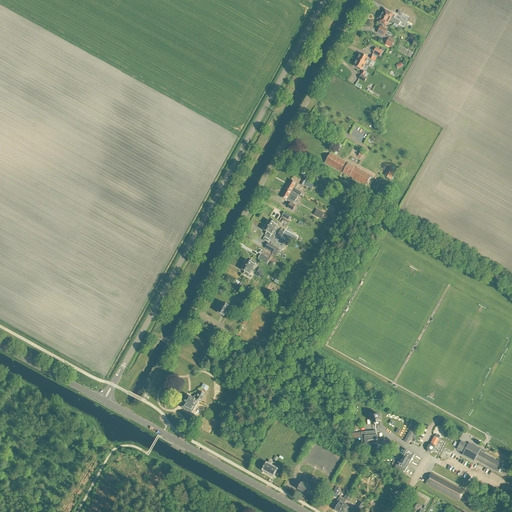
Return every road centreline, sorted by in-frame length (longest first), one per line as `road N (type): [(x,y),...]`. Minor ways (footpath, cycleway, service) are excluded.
road 1 (unclassified): [(103,401),(324,0)]
road 2 (unclassified): [(192,309),(362,0)]
road 3 (primary): [(304,511),(103,401)]
road 4 (track): [(382,213),(511,285)]
road 5 (track): [(110,452),(92,423),(0,372)]
road 6 (track): [(277,154),(382,213)]
